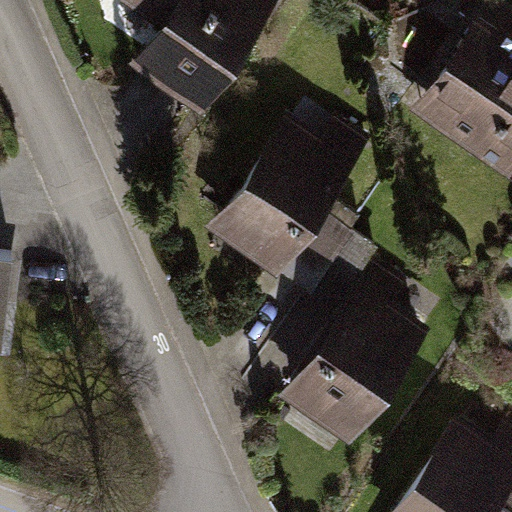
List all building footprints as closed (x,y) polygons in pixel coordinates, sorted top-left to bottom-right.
[(141,0),(115,38),(196,95),(262,0),(141,0)] [(511,41),(468,12),(406,105),(506,172),(511,162),(511,41)] [(357,153),(287,105),(209,218),(278,266),(357,153)] [(346,283),(279,379),(352,430),(419,334),(346,283)] [(511,455),(450,412),(380,511),(484,511),(511,472),(511,455)]
